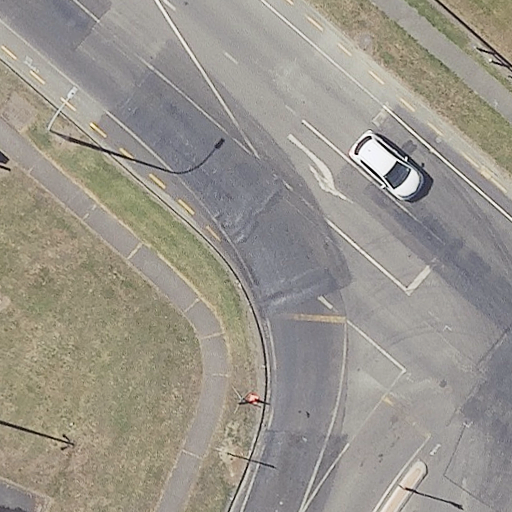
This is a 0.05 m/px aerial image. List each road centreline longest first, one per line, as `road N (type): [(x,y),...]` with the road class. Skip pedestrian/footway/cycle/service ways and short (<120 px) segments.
road 1 (secondary): [(136,0),(510,324)]
road 2 (secondary): [(510,324),(390,511)]
